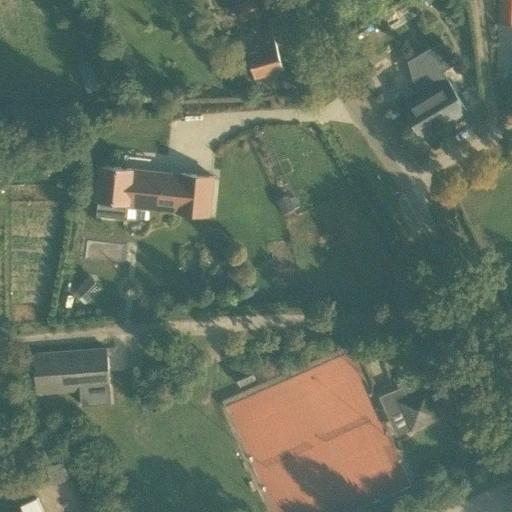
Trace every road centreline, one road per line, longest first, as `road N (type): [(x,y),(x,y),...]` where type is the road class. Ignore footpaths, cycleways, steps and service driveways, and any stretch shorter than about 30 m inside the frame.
road 1 (unclassified): [(511,398),(401,183)]
road 2 (unclassified): [(401,183),(286,0)]
road 3 (unclassified): [(401,183),(511,124)]
